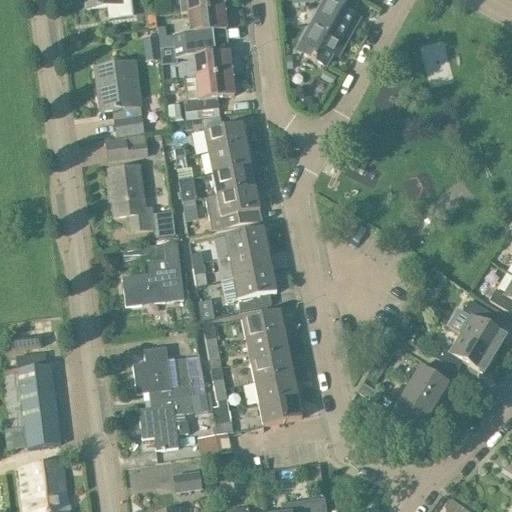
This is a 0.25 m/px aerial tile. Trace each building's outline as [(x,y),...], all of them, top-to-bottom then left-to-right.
[(84,0),(86,11),(108,8),(109,21),(131,18),(128,0),(84,0)] [(178,0),(180,15),(187,15),(223,10),(221,0),(178,0)] [(357,0),(347,0),(344,7),(353,12),(359,1),(357,0)] [(341,50),(357,20),(325,2),(297,53),(323,68),(335,47),(341,50)] [(190,36),(172,38),(173,50),(212,45),(213,45),(212,34),(225,32),(223,10),(187,15),(190,36)] [(155,17),(148,18),(150,31),(157,30),(155,17)] [(164,29),(157,30),(160,51),(173,50),(172,38),(166,38),(164,29)] [(142,41),(145,65),(159,63),(156,39),(142,41)] [(212,45),(173,50),(175,65),(193,63),(195,81),(231,76),(228,54),(214,56),(212,45)] [(173,50),(160,51),(162,68),(175,66),(175,65),(173,50)] [(100,115),(139,109),(133,64),(94,70),(100,115)] [(335,79),(324,73),(320,80),(331,87),(335,79)] [(233,98),(231,76),(195,81),(198,102),(183,104),(185,115),(218,111),(217,100),(233,98)] [(178,107),(167,108),(169,120),(179,119),(178,107)] [(124,137),(142,135),(140,121),(113,124),(115,139),(124,137)] [(435,137),(487,135),(487,122),(434,124),(435,137)] [(207,156),(246,149),(241,127),(203,134),(207,156)] [(144,147),(142,135),(124,137),(125,143),(105,146),(107,163),(146,158),(145,147),(144,147)] [(250,170),(246,149),(207,156),(211,178),(250,170)] [(174,162),(185,161),(184,150),(173,152),(174,162)] [(187,171),(185,161),(174,162),(176,173),(187,171)] [(131,235),(153,232),(150,215),(144,216),(138,170),(108,174),(114,221),(129,219),(131,235)] [(254,191),(250,170),(211,178),(216,199),(254,191)] [(177,184),(182,205),(196,202),(192,181),(177,184)] [(261,224),(254,191),(216,199),(204,201),(211,234),(261,224)] [(157,240),(173,238),(170,215),(154,217),(157,240)] [(228,260),(267,253),(262,231),(224,239),(228,260)] [(378,265),(386,243),(369,236),(360,258),(378,265)] [(176,246),(140,251),(142,267),(146,266),(148,277),(121,281),(125,310),(183,303),(176,246)] [(228,260),(233,282),(271,274),(267,253),(228,260)] [(190,257),(192,267),(202,266),(201,256),(190,257)] [(202,266),(192,267),(193,278),(204,276),(202,266)] [(276,296),(271,274),(233,282),(220,284),(220,285),(221,285),(225,304),(228,306),(233,305),(235,315),(270,308),(268,297),(276,296)] [(511,283),(504,297),(495,292),(489,303),(510,316),(511,313),(511,283)] [(425,302),(419,310),(429,316),(434,307),(425,302)] [(460,337),(494,357),(505,339),(485,326),(491,316),(469,303),(462,314),(471,319),(460,337)] [(245,344),(284,336),(279,314),(241,322),(245,344)] [(399,326),(393,336),(402,342),(408,332),(399,326)] [(213,327),(202,329),(204,342),(206,352),(217,350),(215,340),(213,327)] [(288,357),(284,336),(245,344),(249,365),(288,357)] [(483,376),(494,357),(460,337),(449,355),(441,350),(434,361),(456,374),(462,364),(483,376)] [(375,385),(398,349),(388,343),(366,379),(375,385)] [(219,361),(217,350),(206,352),(208,362),(219,361)] [(149,404),(192,398),(186,361),(172,363),(175,389),(169,390),(165,351),(143,353),(144,366),(132,368),(136,398),(148,396),(149,404)] [(292,378),(288,357),(249,365),(254,386),(292,378)] [(17,372),(1,374),(8,431),(8,432),(3,433),(6,454),(27,451),(27,452),(59,448),(49,368),(17,372)] [(419,369),(408,388),(437,406),(448,387),(419,369)] [(296,399),(292,378),(254,386),(258,407),(296,399)] [(214,394),(224,392),(223,382),(212,383),(214,394)] [(375,406),(380,397),(362,386),(357,395),(375,406)] [(408,388),(397,407),(426,424),(437,406),(408,388)] [(214,394),(216,404),(226,402),(224,392),(214,394)] [(192,400),(192,398),(149,404),(150,411),(137,413),(141,442),(153,441),(155,454),(177,451),(176,438),(187,436),(186,425),(174,426),(173,418),(206,414),(204,398),(192,400)] [(301,421),(296,399),(258,407),(262,429),(301,421)] [(211,410),(212,416),(228,413),(226,402),(216,404),(216,409),(211,410)] [(426,424),(397,407),(385,426),(414,443),(426,424)] [(228,413),(212,416),(214,426),(230,423),(228,413)] [(230,425),(220,427),(222,437),(226,437),(227,436),(232,435),(230,425)] [(222,437),(197,442),(200,460),(216,457),(230,455),(231,455),(227,436),(226,437),(222,437)] [(216,457),(217,467),(232,464),(230,455),(216,457)] [(67,511),(61,463),(18,470),(23,511),(67,511)] [(273,474),(261,476),(262,486),(275,484),(273,474)] [(175,496),(199,493),(197,477),(172,479),(175,496)] [(325,511),(324,501),(279,507),(279,511),(325,511)] [(447,511),(464,511),(449,502),(444,510),(447,511)]
